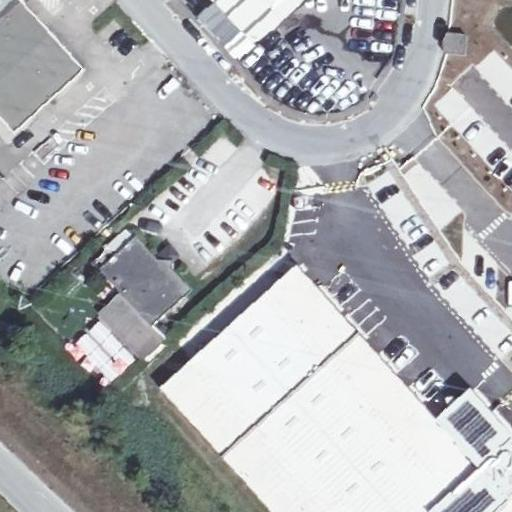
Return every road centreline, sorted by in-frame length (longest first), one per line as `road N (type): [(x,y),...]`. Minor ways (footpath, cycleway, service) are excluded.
road 1 (unknown): [(405,85),(435,193),(511,313)]
road 2 (unknown): [(95,0),(102,48),(93,74),(29,131),(0,136)]
